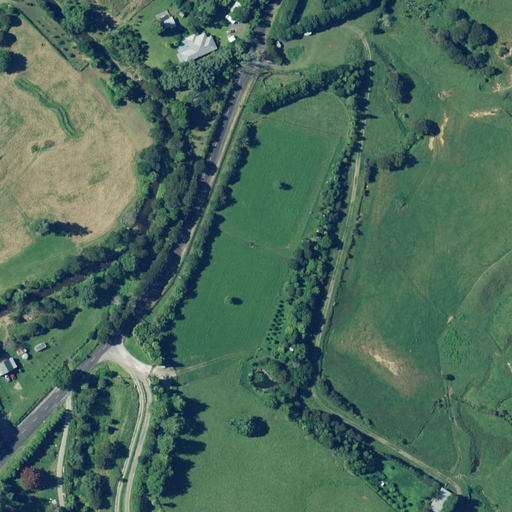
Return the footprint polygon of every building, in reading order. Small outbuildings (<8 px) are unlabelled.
[(305,9),(297,6),(294,15),(301,18),(305,9)] [(169,16),(167,11),(156,15),(157,20),(169,16)] [(220,16),(213,12),(208,19),(215,23),(220,16)] [(176,27),(171,17),(159,24),(162,31),(170,27),(170,29),(176,27)] [(206,38),(204,32),(194,36),(193,34),(184,39),(189,50),(180,54),(184,63),(216,49),(210,36),(206,38)]
